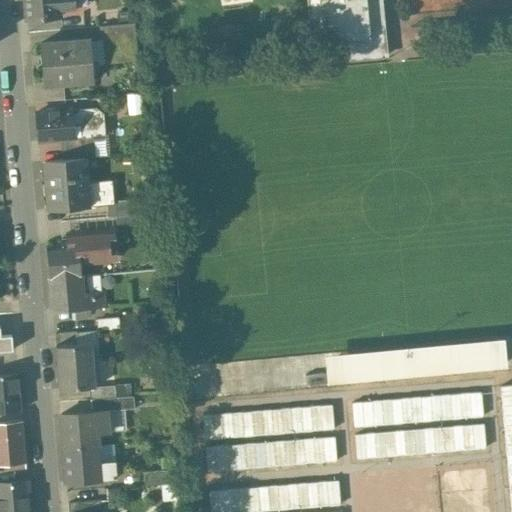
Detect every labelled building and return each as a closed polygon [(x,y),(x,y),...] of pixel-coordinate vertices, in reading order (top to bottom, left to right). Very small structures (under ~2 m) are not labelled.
[(24,0),(26,19),(59,17),(58,9),(73,8),(72,0),(24,0)] [(307,0),(314,62),(386,55),(380,0),(307,0)] [(96,12),(98,23),(121,21),(120,9),(96,12)] [(134,23),(99,26),(102,62),(137,59),(134,23)] [(89,38),(39,43),(43,84),(93,79),(89,38)] [(95,107),(35,112),(37,140),(60,138),(93,136),(105,135),(103,113),(95,107)] [(93,136),(60,138),(62,159),(84,157),(95,156),(93,136)] [(62,159),(44,161),(48,209),(88,206),(84,157),(62,159)] [(142,200),(107,202),(108,217),(115,216),(144,213),(142,200)] [(144,213),(115,216),(117,231),(153,228),(151,213),(144,213)] [(67,232),(68,244),(78,243),(80,263),(109,261),(106,229),(67,232)] [(68,244),(47,245),(49,278),(81,275),(80,263),(78,243),(68,244)] [(98,274),(81,275),(49,278),(52,311),(104,306),(103,290),(99,290),(98,274)] [(118,318),(98,319),(98,329),(119,328),(118,318)] [(0,350),(13,349),(12,334),(1,335),(0,329),(0,350)] [(511,337),(332,350),(334,380),(511,368),(511,337)] [(92,343),(56,345),(59,390),(89,387),(95,387),(95,384),(92,343)] [(18,373),(0,374),(0,410),(21,409),(18,373)] [(95,387),(89,387),(90,410),(111,408),(111,410),(117,409),(116,397),(115,383),(95,384),(95,387)] [(133,395),(116,397),(117,409),(134,408),(133,395)] [(90,410),(61,413),(64,448),(97,444),(95,432),(112,431),(111,410),(111,408),(90,410)] [(22,421),(0,422),(0,463),(25,461),(22,421)] [(97,444),(64,448),(67,480),(115,477),(114,460),(98,461),(97,444)] [(511,511),(511,457),(455,461),(458,511),(511,511)] [(139,474),(119,476),(120,486),(140,484),(139,474)] [(29,511),(27,482),(0,484),(0,511),(29,511)]
